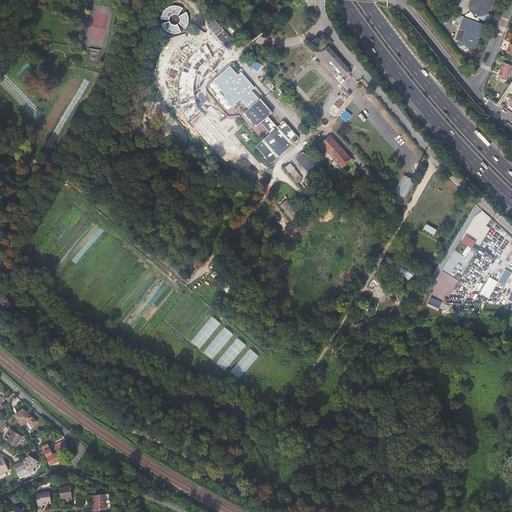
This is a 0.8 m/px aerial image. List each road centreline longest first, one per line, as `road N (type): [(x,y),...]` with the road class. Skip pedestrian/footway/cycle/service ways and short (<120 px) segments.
road 1 (track): [(437,159),(328,346),(269,425),(248,441),(176,452)]
road 2 (unclassified): [(319,0),(331,32),(437,159),(511,229)]
road 3 (unclassified): [(0,267),(114,66),(129,0)]
road 4 (motorway): [(342,0),(417,99),(511,200)]
road 5 (residential): [(184,511),(75,472),(80,446),(0,373)]
road 6 (track): [(327,369),(319,452),(323,477),(335,487),(451,462)]
road 7 (motorway): [(511,175),(364,0)]
road 8 (track): [(0,323),(113,414),(176,452)]
road 9 (track): [(176,452),(286,511)]
